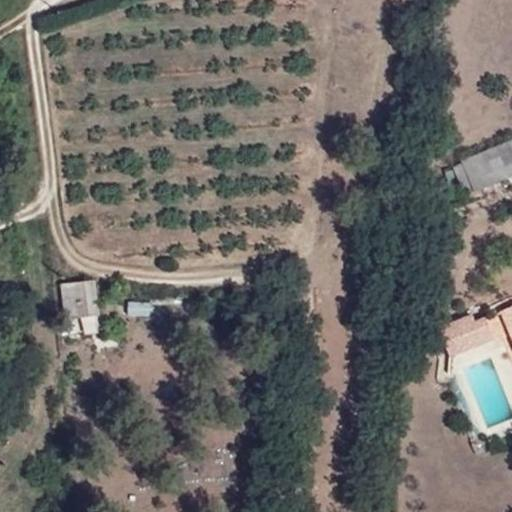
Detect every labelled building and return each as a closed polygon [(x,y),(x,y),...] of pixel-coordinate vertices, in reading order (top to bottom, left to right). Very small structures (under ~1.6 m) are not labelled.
[(511,141),(462,162),(476,191),(511,175),(511,141)] [(97,297),(95,282),(75,283),(76,299),(97,297)] [(75,283),(64,284),(67,318),(99,315),(97,297),(76,299),(75,283)] [(511,305),(502,310),(511,332),(511,305)] [(472,313),(438,327),(450,354),(493,337),(484,316),(476,321),(472,313)]
